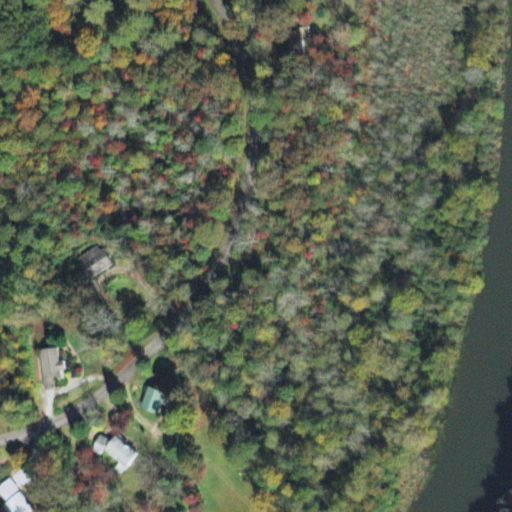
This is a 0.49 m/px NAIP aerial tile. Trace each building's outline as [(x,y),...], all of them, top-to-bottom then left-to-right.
[(83,284),(111,269),(99,247),(78,257),(83,267),(76,270),(83,284)] [(59,363),(57,349),(38,352),(44,391),(54,390),(52,380),(65,378),(63,362),(59,363)] [(157,416),(161,406),(165,408),(170,396),(147,388),(139,410),(157,416)] [(108,441),(98,436),(90,453),(100,458),(108,441)] [(120,465),(115,471),(122,476),(138,455),(115,437),(103,452),(120,465)] [(2,509),(5,511),(35,511),(36,511),(8,480),(0,487),(0,496),(7,505),(2,509)]
